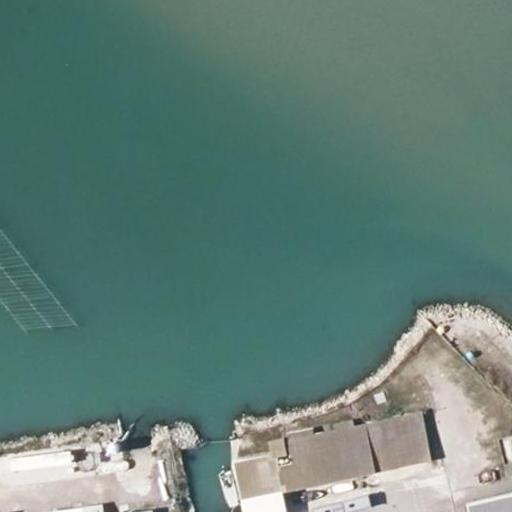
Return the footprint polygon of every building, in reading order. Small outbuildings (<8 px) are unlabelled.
[(364,423),(373,470),(429,458),(420,412),(364,423)] [(373,470),(364,423),(286,439),(289,463),(278,466),(276,466),(280,483),(281,490),(373,470)] [(275,454),(253,460),(259,487),(280,483),(276,466),(278,466),(275,454)] [(253,460),(233,464),(238,490),(259,487),(253,460)] [(511,511),(511,493),(496,497),(467,503),(469,511),(464,511),(511,511)]
